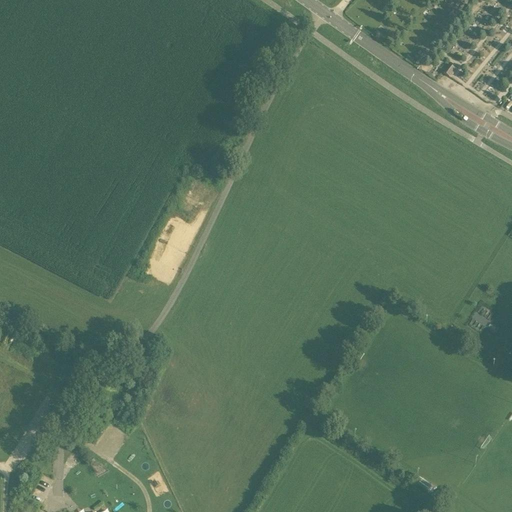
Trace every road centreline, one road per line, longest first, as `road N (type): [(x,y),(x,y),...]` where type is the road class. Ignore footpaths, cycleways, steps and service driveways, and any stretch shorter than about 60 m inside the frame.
road 1 (unclassified): [(58,511),(57,438),(117,349),(149,332),(163,313),(276,86),(323,10)]
road 2 (unknown): [(0,466),(7,469),(35,435),(67,423),(140,484),(149,511)]
road 3 (secondary): [(423,81),(323,10)]
